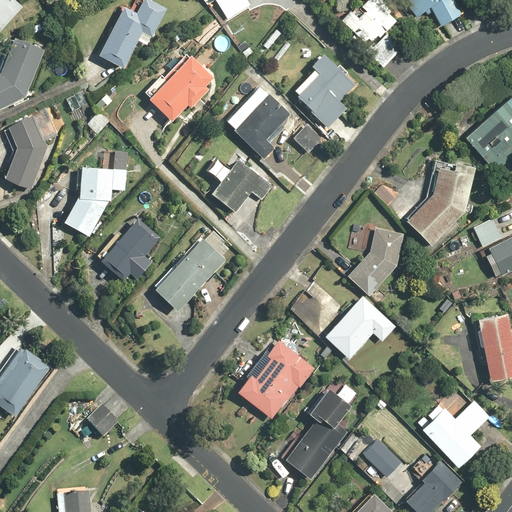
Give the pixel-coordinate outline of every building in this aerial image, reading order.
[(0,0),(0,30),(23,6),(15,0),(0,0)] [(143,0),(137,14),(124,7),(99,56),(124,68),(139,40),(148,44),(167,8),(151,0),(143,0)] [(215,0),(226,17),(250,3),(247,0),(215,0)] [(350,11),(341,20),(364,43),(369,38),(373,42),(396,19),(382,6),(388,0),(366,0),(361,6),(366,11),(359,19),(350,11)] [(454,0),(408,0),(413,5),(409,7),(418,18),(431,8),(441,26),(462,15),(454,0)] [(383,33),(367,49),(385,66),(401,50),(383,33)] [(45,49),(17,36),(0,72),(0,108),(24,96),(45,49)] [(355,84),(324,54),(312,66),(317,71),(294,94),(328,127),(347,107),(340,100),(355,84)] [(145,92),(151,97),(149,99),(172,121),(188,105),(191,108),(209,89),(206,86),(214,78),(191,55),(166,81),(160,76),(145,92)] [(235,129),(234,130),(263,159),(274,148),(266,140),(291,114),(262,85),(227,121),(235,129)] [(511,97),(466,138),(497,173),(511,159),(511,97)] [(32,189),(50,144),(59,140),(47,111),(9,128),(18,148),(5,178),(32,189)] [(126,190),(127,152),(104,151),(103,167),(82,166),(81,192),(64,222),(89,237),(111,200),(111,189),(126,190)] [(272,184),(238,159),(212,194),(235,212),(250,192),(261,200),(272,184)] [(433,193),(406,220),(431,245),(469,207),(475,167),(434,160),(432,173),(437,174),(433,193)] [(152,262),(146,256),(161,239),(139,218),(124,235),(119,231),(97,256),(123,280),(131,272),(137,278),(152,262)] [(492,218),(473,227),(482,246),(501,237),(492,218)] [(371,250),(347,275),(369,295),(397,265),(403,233),(374,228),(371,250)] [(177,310),(227,260),(223,256),(231,247),(214,230),(155,288),(177,310)] [(486,256),(496,276),(511,268),(511,235),(488,248),(491,254),(486,256)] [(396,326),(363,295),(325,336),(349,358),(372,333),(382,342),(396,326)] [(479,320),(481,330),(477,331),(480,347),(484,346),(491,381),(511,376),(511,337),(507,314),(479,320)] [(279,340),(267,356),(270,358),(255,378),(251,375),(238,392),(272,418),(285,402),(287,403),(315,368),(279,340)] [(0,403),(16,415),(52,365),(23,345),(0,376),(0,403)] [(351,406),(328,389),(310,414),(316,419),(286,460),(311,479),(347,431),(337,424),(351,406)] [(433,420),(423,429),(458,468),(481,446),(471,435),(490,417),(474,400),(455,418),(441,403),(428,414),(433,420)] [(103,404),(86,419),(102,437),(119,422),(103,404)] [(377,438),(363,453),(387,477),(401,462),(377,438)] [(432,511),(463,482),(438,457),(427,468),(430,471),(421,480),(424,483),(415,492),(413,490),(406,496),(408,498),(406,500),(417,511),(432,511)] [(91,511),(89,492),(57,495),(58,511),(91,511)] [(393,511),(373,492),(353,511),(393,511)]
